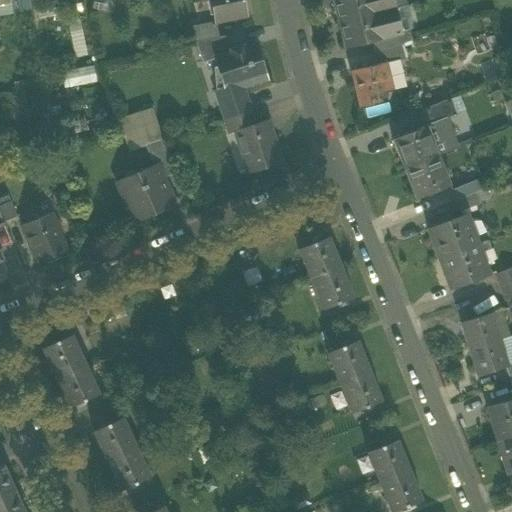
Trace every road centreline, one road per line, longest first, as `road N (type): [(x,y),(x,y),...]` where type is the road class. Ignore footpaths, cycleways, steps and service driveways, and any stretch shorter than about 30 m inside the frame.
road 1 (residential): [(335,171),(0,326)]
road 2 (residential): [(475,511),(335,171)]
road 3 (residential): [(335,171),(283,0)]
road 4 (residential): [(62,511),(0,379)]
